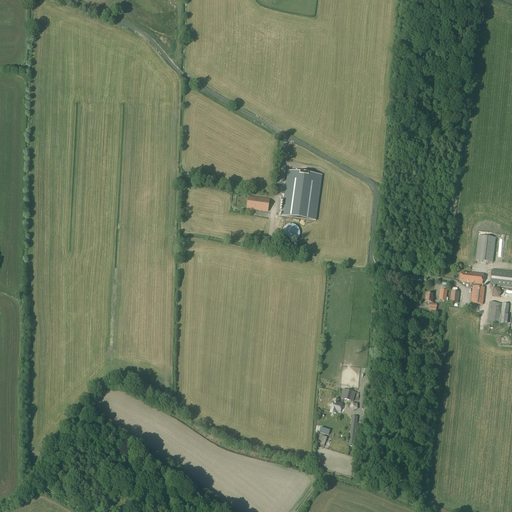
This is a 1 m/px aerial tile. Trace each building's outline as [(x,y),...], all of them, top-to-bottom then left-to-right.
[(284,181),(279,218),(313,222),(320,177),(285,172),(284,181)] [(269,200),(248,197),(246,209),(267,212),(269,200)] [(274,237),(279,238),(282,221),(277,220),(274,237)] [(287,242),(290,243),(292,243),(293,243),(294,242),(295,242),(296,241),(297,240),(298,239),(299,238),(300,237),(300,235),(301,233),(300,232),(299,230),(298,230),(297,227),(296,227),(294,226),(293,226),(291,226),(290,226),(289,226),(288,226),(287,227),(286,228),(285,228),(284,230),(283,232),(283,233),(283,235),(283,237),(284,238),(285,240),(287,242)] [(478,236),(475,256),(475,261),(493,263),(495,238),(478,236)] [(511,272),(491,270),(489,286),(511,288),(511,272)] [(473,284),(473,287),(481,288),(482,285),(483,275),(470,274),(461,273),(460,282),(469,283),(469,284),(473,284)] [(481,288),(473,287),(472,287),(470,304),(482,305),(484,288),(481,288)] [(492,289),(489,297),(496,299),(499,292),(492,289)] [(458,304),(459,292),(451,291),(449,303),(458,304)] [(433,304),(432,304),(433,298),(432,298),(432,295),(426,294),(425,303),(429,303),(428,312),(436,313),(437,305),(433,304)] [(509,305),(489,303),(487,322),(507,325),(509,305)] [(343,399),(351,402),(353,392),(345,390),(342,399),(343,399)] [(343,407),(342,407),(342,404),(338,403),(339,401),(333,399),(333,401),(332,401),(330,410),(330,412),(335,414),(336,412),(340,413),(341,410),(342,410),(343,407)] [(357,417),(352,417),(348,447),(354,447),(357,417)]
